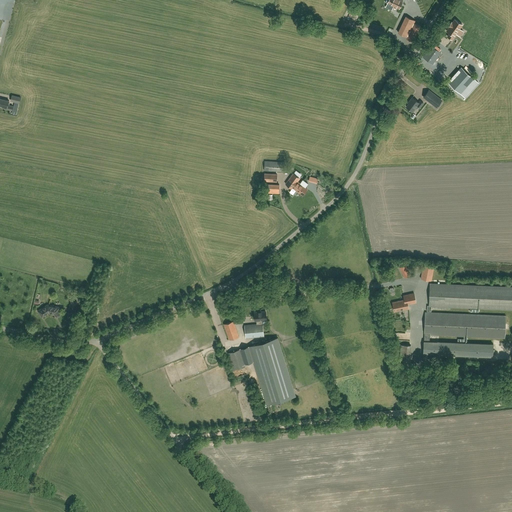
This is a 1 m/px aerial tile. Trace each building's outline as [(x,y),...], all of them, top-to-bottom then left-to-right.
[(399,9),(403,0),(401,0),(386,0),(385,2),(387,3),(399,9)] [(421,26),(414,23),(415,21),(406,16),(398,32),(407,37),(407,38),(413,42),(421,26)] [(452,23),(452,22),(449,26),(449,27),(447,31),(450,33),(448,36),(452,39),(462,25),(455,19),(452,23)] [(433,64),(441,52),(431,46),(423,57),(433,64)] [(461,67),(448,82),(460,93),(474,78),(461,67)] [(429,90),(423,97),(436,107),(442,100),(429,90)] [(10,101),(14,102),(12,114),(16,115),(19,103),(20,103),(21,97),(12,95),(10,101)] [(406,106),(413,111),(418,106),(420,107),(424,103),(421,101),(420,103),(413,97),(408,103),(409,103),(406,106)] [(9,101),(0,98),(0,105),(2,106),(1,107),(12,110),(13,106),(8,105),(9,101)] [(284,162),(269,161),(265,161),(264,170),(268,171),(268,170),(284,171),(284,162)] [(291,175),(286,184),(292,188),(295,190),(296,190),(303,195),(307,188),(305,187),(308,183),(303,180),(300,183),(297,181),(298,180),(299,178),(293,174),(292,176),(291,175)] [(268,185),(268,192),(279,193),(279,185),(268,184),(268,185)] [(399,267),(404,277),(410,274),(405,264),(399,267)] [(431,280),(434,267),(424,265),(421,278),(431,280)] [(407,299),(408,304),(416,302),(414,293),(409,294),(410,299),(407,299)] [(409,308),(408,304),(407,299),(393,302),(394,311),(409,308)] [(71,300),(68,314),(74,315),(77,302),(71,300)] [(60,313),(59,311),(59,308),(56,308),(56,307),(48,305),(38,311),(42,317),(44,316),(45,315),(47,314),(49,313),(54,314),(56,316),(56,317),(57,317),(58,317),(59,317),(59,316),(60,316),(60,315),(60,314),(60,313)] [(266,311),(254,312),(255,321),(256,321),(257,324),(245,325),(246,338),(264,336),(263,323),(262,320),(266,320),(266,311)] [(425,334),(424,341),(424,353),(493,356),(493,344),(430,341),(430,335),(505,338),(506,315),(425,311),(424,334),(425,334)] [(224,324),(229,339),(239,336),(234,321),(224,324)] [(257,344),(249,346),(267,404),(295,395),(278,338),(257,344)] [(228,353),(233,370),(246,366),(241,349),(228,353)]
